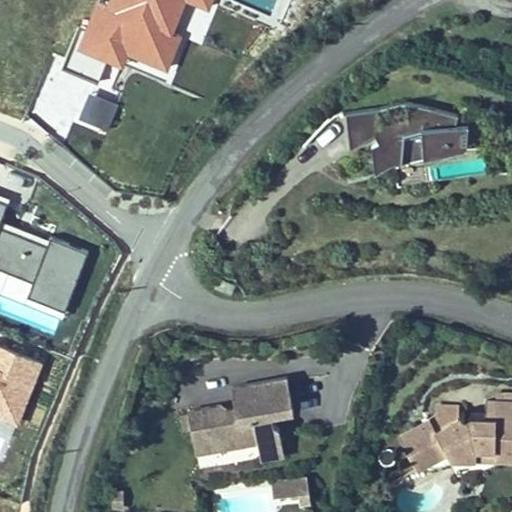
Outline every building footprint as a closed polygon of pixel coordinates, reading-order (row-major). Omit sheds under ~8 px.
[(90,0),(79,29),(126,47),(131,37),(170,52),(182,22),(171,18),(178,0),(90,0)] [(79,116),(107,127),(118,100),(90,89),(79,116)] [(340,116),(347,153),(373,138),(376,146),(369,149),(371,182),(388,168),(463,153),(465,128),(452,128),(454,116),(404,104),(340,116)] [(0,227),(0,257),(39,273),(32,289),(69,304),(92,246),(51,230),(47,239),(3,221),(0,227)] [(0,412),(23,421),(47,359),(0,341),(0,412)] [(185,404),(188,428),(206,425),(217,433),(218,442),(253,437),(256,454),(279,450),(275,423),(270,419),(268,411),(290,407),(285,372),(229,381),(232,401),(222,402),(216,399),(185,404)] [(483,413),(483,414),(511,414),(511,396),(483,397),(483,413)] [(398,434),(418,468),(446,451),(456,451),(456,457),(494,457),(494,447),(511,447),(511,414),(483,414),(483,419),(469,419),(469,413),(457,413),(457,403),(435,403),(435,412),(398,434)] [(0,417),(0,450),(13,423),(0,417)] [(206,425),(188,428),(191,446),(218,442),(217,433),(206,425)] [(511,447),(494,447),(494,457),(511,457),(511,447)] [(271,475),(275,503),(311,498),(306,469),(271,475)]
